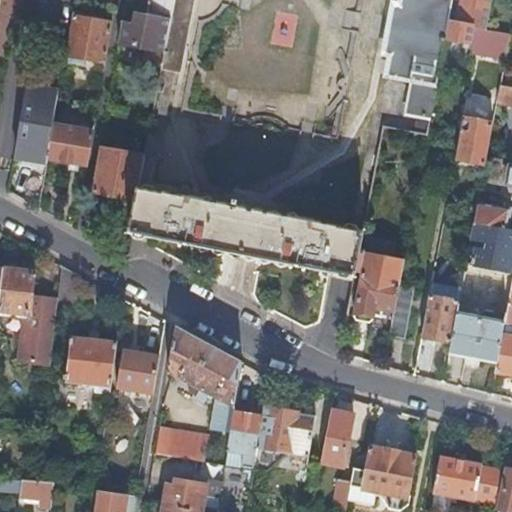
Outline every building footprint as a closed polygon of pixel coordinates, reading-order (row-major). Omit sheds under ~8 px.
[(171,0),(169,15),(160,62),(150,113),(143,148),(157,151),(174,62),(176,61),(187,0),(171,0)] [(147,0),(145,11),(169,15),(171,0),(147,0)] [(429,116),(444,36),(450,0),(399,0),(399,2),(392,1),(383,50),(389,52),(386,72),(413,77),(406,112),(429,116)] [(450,0),(444,36),(470,41),(473,25),(485,27),(490,0),(450,0)] [(97,13),(72,8),(65,51),(64,52),(103,59),(110,20),(96,17),(97,13)] [(145,11),(136,9),(134,19),(122,17),(118,40),(149,45),(146,60),(160,62),(169,15),(145,11)] [(473,25),(470,41),(469,49),(505,56),(509,32),(485,27),(473,25)] [(28,82),(27,87),(57,92),(58,87),(28,82)] [(511,84),(499,82),(496,100),(511,103),(511,84)] [(27,87),(15,151),(46,156),(46,155),(52,120),(57,92),(27,87)] [(491,124),(492,120),(464,114),(456,156),(484,161),(486,154),(491,124)] [(52,120),(46,155),(85,162),(91,127),(52,120)] [(134,196),(136,183),(142,152),(99,144),(90,188),(134,196)] [(15,151),(14,155),(45,161),(46,156),(15,151)] [(502,157),(486,154),(484,161),(483,165),(500,169),(502,157)] [(355,270),(358,251),(363,228),(136,183),(134,196),(127,229),(235,251),(354,275),(355,270)] [(478,194),(473,220),(511,227),(511,208),(509,208),(509,206),(483,201),(484,195),(478,194)] [(465,263),(508,271),(511,247),(511,227),(473,220),(470,236),(486,240),(484,250),(468,247),(465,263)] [(392,310),(398,277),(385,274),(388,257),(358,251),(355,270),(360,271),(352,313),(355,318),(366,320),(371,318),(374,306),(392,310)] [(503,321),(511,273),(511,271),(508,271),(465,263),(460,285),(450,339),(448,349),(466,353),(465,359),(478,361),(479,356),(497,359),(503,321)] [(76,273),(60,265),(56,300),(56,306),(71,308),(76,273)] [(0,272),(0,314),(22,317),(16,358),(49,363),(49,361),(52,333),(56,306),(56,300),(29,296),(32,271),(1,267),(0,272)] [(511,273),(503,321),(511,322),(511,273)] [(392,334),(403,278),(398,277),(392,310),(388,333),(392,334)] [(415,281),(403,278),(392,334),(404,336),(415,281)] [(420,333),(450,339),(460,285),(430,280),(420,333)] [(511,332),(511,322),(503,321),(497,359),(495,367),(511,370),(511,334),(511,335),(511,332)] [(208,344),(174,325),(166,370),(189,383),(186,388),(195,393),(193,396),(202,401),(207,392),(215,397),(210,428),(228,431),(233,402),(240,361),(208,344)] [(114,347),(115,340),(70,334),(63,380),(109,387),(114,347)] [(158,354),(114,347),(109,387),(152,393),(158,354)] [(108,394),(106,409),(115,411),(117,395),(108,394)] [(264,396),(261,414),(252,468),(267,471),(275,461),(305,467),(315,415),(274,407),(276,398),(264,396)] [(233,402),(228,431),(223,465),(240,468),(240,466),(252,468),(261,414),(249,412),(251,405),(233,402)] [(351,413),(329,409),(320,461),(342,465),(351,413)] [(160,424),(155,451),(205,460),(209,432),(160,424)] [(400,510),(408,504),(409,495),(407,495),(414,455),(369,446),(365,470),(352,468),(349,480),(348,486),(383,493),(383,499),(389,508),(400,510)] [(439,454),(432,492),(475,501),(475,499),(494,502),(501,468),(482,464),(482,463),(439,454)] [(240,468),(223,465),(220,482),(217,502),(246,506),(252,468),(240,466),(240,468)] [(511,469),(506,468),(498,509),(511,511),(511,469)] [(344,510),(348,486),(349,480),(336,477),(330,507),(344,510)] [(52,481),(20,478),(17,498),(49,502),(50,499),(52,481)] [(166,484),(163,503),(214,511),(215,511),(217,502),(220,482),(206,479),(205,484),(175,478),(173,485),(166,484)] [(135,495),(95,489),(92,507),(91,511),(122,511),(123,511),(132,511),(135,495)] [(214,511),(163,503),(161,511),(214,511)]
